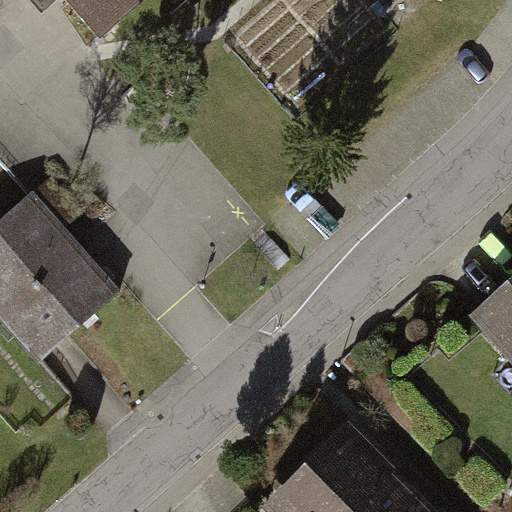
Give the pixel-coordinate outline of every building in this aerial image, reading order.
[(0,0),(0,19),(20,2),(18,0),(0,0)] [(55,0),(91,38),(133,0),(177,0),(193,16),(210,0),(55,0)] [(37,201),(0,234),(0,336),(37,377),(125,297),(37,201)] [(511,271),(461,315),(511,376),(511,271)] [(254,503),(262,511),(388,511),(408,493),(336,422),(254,503)] [(388,511),(427,511),(408,493),(388,511)]
